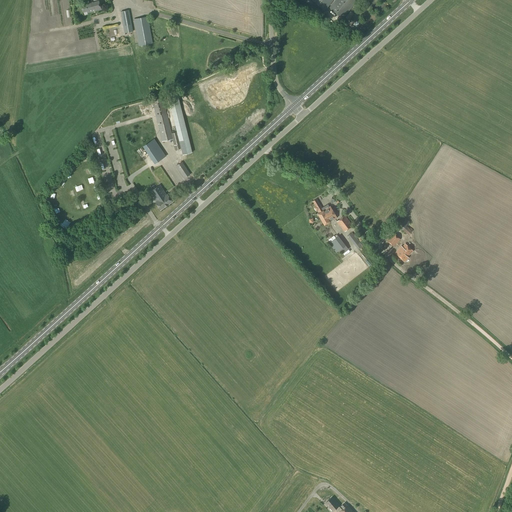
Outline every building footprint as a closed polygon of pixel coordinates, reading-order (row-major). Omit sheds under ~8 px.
[(66,5),(65,0),(59,0),(61,20),(63,20),(63,25),(68,24),(66,5)] [(98,0),(91,0),(92,2),(81,5),(83,12),(87,11),(87,12),(93,11),(92,8),(95,7),(94,2),(98,1),(98,0)] [(311,0),(325,10),(329,5),(333,0),(335,0),(330,8),(343,18),(357,0),(311,0)] [(93,11),(101,9),(99,1),(94,2),(95,7),(92,8),(93,11)] [(124,33),(133,31),(129,10),(121,12),(124,33)] [(349,21),(354,14),(350,11),(345,18),(349,21)] [(139,46),(152,43),(147,17),(134,19),(139,46)] [(134,70),(133,36),(125,36),(125,42),(123,42),(124,71),(134,70)] [(111,51),(106,52),(108,61),(105,62),(108,81),(116,79),(111,51)] [(162,98),(152,100),(162,142),(173,139),(175,150),(181,148),(183,155),(192,152),(191,149),(190,143),(177,94),(168,96),(177,132),(171,133),(162,98)] [(184,178),(190,174),(182,162),(176,166),(184,178)] [(160,185),(150,192),(156,202),(155,202),(160,210),(172,201),(168,194),(167,195),(160,185)] [(324,210),(323,208),(323,207),(321,208),(316,199),(313,201),(316,206),(314,207),(316,211),(318,210),(319,213),(318,214),(324,225),(332,220),(328,214),(326,215),(323,211),(324,210)] [(328,204),(323,207),(323,208),(324,210),(323,211),(326,215),(328,214),(332,220),(337,217),(330,206),(329,207),(328,204)] [(408,235),(412,231),(406,226),(409,222),(401,214),(394,221),(408,235)] [(337,221),(340,226),(345,232),(353,226),(345,215),(337,221)] [(62,225),(66,228),(71,222),(67,219),(62,225)] [(358,250),(362,246),(352,232),(347,236),(358,250)] [(393,247),(400,239),(393,233),(386,240),(393,247)] [(338,236),(337,234),(334,236),(334,235),(328,240),(330,242),(329,243),(336,253),(339,250),(342,254),(348,249),(346,245),(338,236)] [(413,251),(405,244),(400,249),(400,248),(395,253),(404,262),(411,255),(412,253),(412,252),(413,251)] [(332,511),(335,509),(337,511),(353,511),(347,505),(345,503),(341,506),(343,509),(342,510),(338,506),(339,505),(332,497),(325,503),(332,511)]
